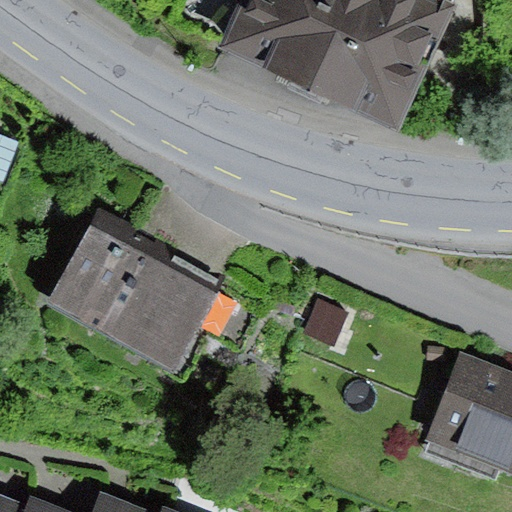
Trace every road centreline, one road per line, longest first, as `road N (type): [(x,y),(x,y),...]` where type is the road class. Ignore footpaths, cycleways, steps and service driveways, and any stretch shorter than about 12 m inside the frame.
road 1 (residential): [(219,142),(220,187),(238,213),(511,329)]
road 2 (secondary): [(219,142),(343,183),(511,204)]
road 3 (secondary): [(0,8),(132,98),(219,142)]
